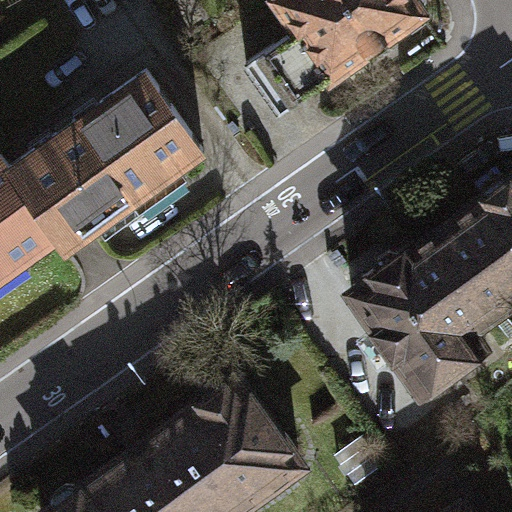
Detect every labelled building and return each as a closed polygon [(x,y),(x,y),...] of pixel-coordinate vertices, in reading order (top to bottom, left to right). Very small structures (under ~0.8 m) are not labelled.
[(257,72),(292,121),(332,91),(433,19),(419,0),(289,0),(274,11),(298,43),(257,72)] [(265,0),(274,11),(289,0),(265,0)] [(206,168),(146,81),(7,177),(62,256),(67,264),(206,168)] [(0,299),(62,256),(7,177),(0,166),(0,299)] [(465,349),(511,314),(511,199),(402,279),(387,275),(373,284),(375,298),(348,318),(419,416),(481,371),(465,349)] [(274,511),(322,479),(245,372),(79,491),(64,488),(51,498),(52,510),(49,511),(274,511)] [(477,511),(467,497),(445,511),(477,511)]
